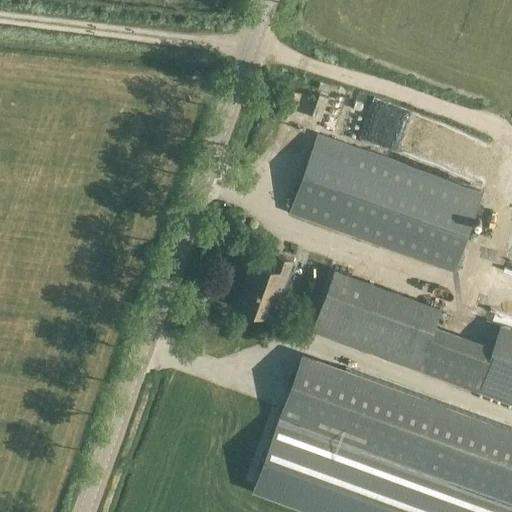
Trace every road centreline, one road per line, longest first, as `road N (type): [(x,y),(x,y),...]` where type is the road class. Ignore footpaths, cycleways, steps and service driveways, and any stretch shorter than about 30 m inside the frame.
road 1 (tertiary): [(83,511),(264,0)]
road 2 (track): [(511,137),(248,42)]
road 3 (track): [(0,11),(248,42)]
